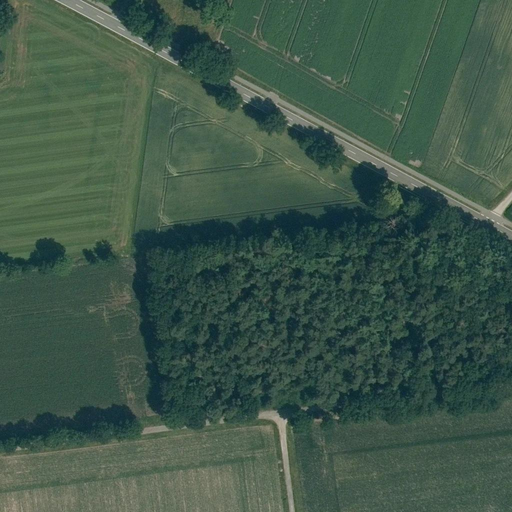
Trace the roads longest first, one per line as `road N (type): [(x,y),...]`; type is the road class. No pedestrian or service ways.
road 1 (unclassified): [(0,449),(511,377)]
road 2 (tertiary): [(488,224),(62,0)]
